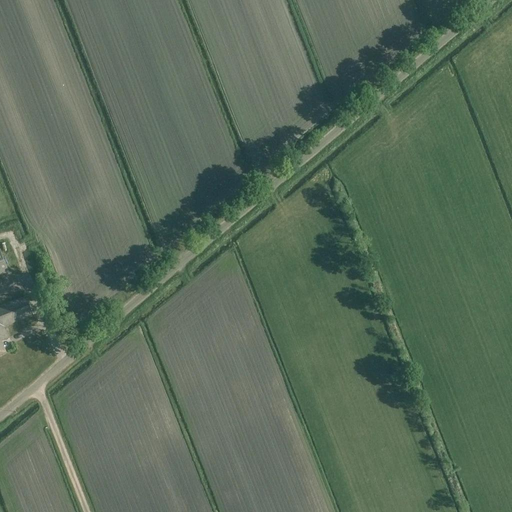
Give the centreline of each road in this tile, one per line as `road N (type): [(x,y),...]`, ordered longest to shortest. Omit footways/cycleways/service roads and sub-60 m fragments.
road 1 (unclassified): [(36,385),(491,0)]
road 2 (unclassified): [(86,511),(36,385)]
